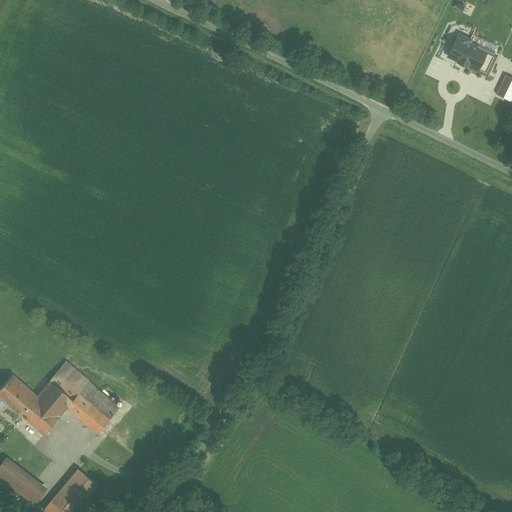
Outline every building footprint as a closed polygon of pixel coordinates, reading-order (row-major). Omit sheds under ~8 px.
[(496,52),(450,32),(442,50),(453,56),(451,61),(485,77),(496,52)] [(511,98),(511,77),(506,75),(496,94),(498,95),(511,101),(511,98)] [(496,94),(472,83),(462,104),(488,117),(498,95),(496,94)] [(511,101),(498,95),(488,117),(500,123),(511,101)] [(120,408),(66,362),(51,380),(74,400),(68,407),(98,433),(120,408)] [(36,394),(13,374),(0,389),(0,396),(19,413),(36,394)] [(36,394),(19,413),(44,434),(68,407),(74,400),(51,380),(38,396),(36,394)] [(127,452),(108,436),(98,447),(117,464),(127,452)] [(43,493),(3,463),(0,466),(0,476),(5,481),(35,503),(43,493)] [(97,486),(79,470),(59,493),(77,509),(97,486)]
